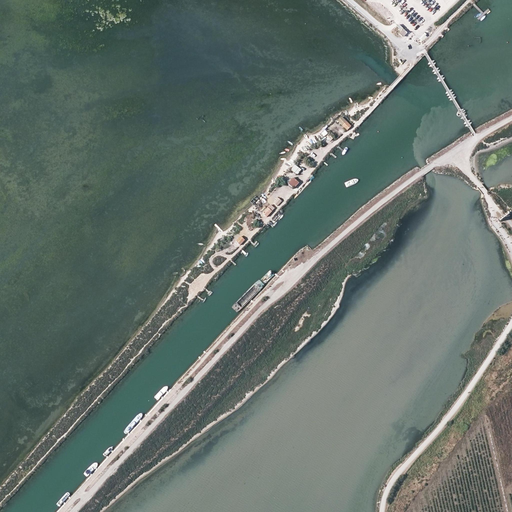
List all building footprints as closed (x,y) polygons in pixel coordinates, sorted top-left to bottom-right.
[(408,32),(403,28),(401,31),(399,33),(401,36),(404,36),(408,32)] [(297,175),(301,169),(295,164),(290,170),(297,175)] [(288,184),(294,189),(298,183),(293,178),(288,184)] [(262,214),(266,217),(274,209),(272,206),(266,212),(265,211),(262,214)] [(503,215),(498,219),(500,222),(504,219),(506,217),(511,213),(509,210),(503,215)] [(239,246),(244,241),(240,237),(235,242),(239,246)]
